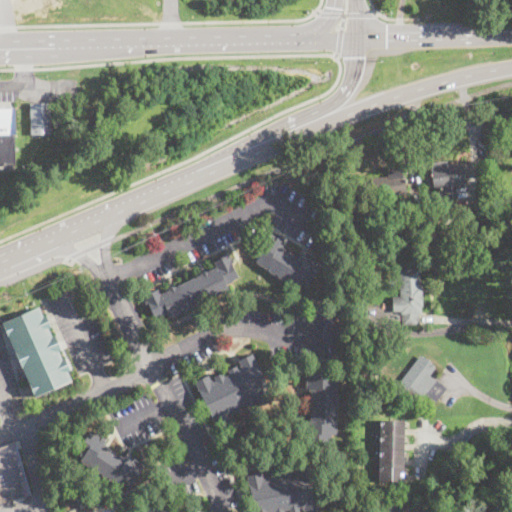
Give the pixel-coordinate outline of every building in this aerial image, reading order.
[(13,107),(16,107),(17,136),(15,136),(15,164),(0,164),(0,101),(13,101),(13,107)] [(51,135),(30,135),(30,102),(50,102),(51,135)] [(446,161),(447,166),(463,163),(466,183),(452,185),(454,199),(445,201),(442,187),(434,188),(431,169),(433,169),(432,163),(446,161)] [(401,169),(402,174),(403,174),(405,195),(394,196),(395,200),(385,201),(385,196),(372,198),(370,178),(388,176),(388,171),(401,169)] [(302,259),(304,256),(320,265),(306,287),(300,284),(298,288),(256,262),(259,258),(252,254),(266,231),(281,241),(279,244),(302,259)] [(238,277),(225,284),(228,291),(170,318),(167,312),(154,319),(144,296),(158,289),(160,294),(169,290),(168,288),(175,285),(176,286),(201,274),(200,273),(207,269),(208,271),(216,267),(214,262),(227,255),(238,277)] [(422,312),(419,313),(420,326),(402,327),(401,311),(393,312),(392,297),(399,297),(398,269),(420,268),(422,312)] [(39,308),(43,317),(46,316),(51,327),(48,328),(51,337),(55,336),(60,350),(58,351),(62,359),(65,358),(70,370),(67,372),(71,379),(34,396),(2,324),(39,308)] [(339,328),(322,328),(322,314),(339,314),(339,328)] [(401,345),(391,348),(389,341),(399,338),(401,345)] [(252,354),(274,398),(260,405),(256,397),(252,400),(254,404),(247,407),(245,403),(238,406),(240,411),(232,415),(230,410),(225,412),(229,421),(216,428),(194,382),(208,375),(211,383),(215,381),(213,377),(222,372),(224,376),(229,374),(227,371),(236,366),(238,370),(242,368),(239,361),(252,354)] [(446,388),(435,402),(426,394),(418,403),(397,386),(421,356),(435,367),(430,374),(446,388)] [(338,378),(336,435),(331,435),(331,442),(304,442),(304,424),(308,424),(309,388),(305,388),(305,370),(332,370),(332,378),(338,378)] [(402,481),(378,481),(379,420),(403,421),(402,481)] [(106,448),(121,458),(122,456),(127,458),(129,455),(138,460),(139,459),(143,461),(141,464),(143,465),(129,488),(122,484),(119,488),(80,463),(83,458),(77,454),(90,432),(105,441),(103,444),(107,446),(106,448)] [(171,450),(168,443),(176,439),(179,446),(171,450)] [(30,495),(0,503),(0,446),(15,443),(30,495)] [(310,463),(320,511),(304,511),(303,507),(298,508),(298,511),(289,511),(289,509),(284,510),(284,511),(254,511),(247,476),(262,473),(264,481),(268,480),(267,476),(277,474),(278,478),(282,477),(281,473),(291,471),(292,475),(296,474),(295,466),(310,463)] [(382,511),(384,500),(400,503),(399,511),(382,511)] [(194,511),(193,511),(144,511),(146,502),(194,511)]
